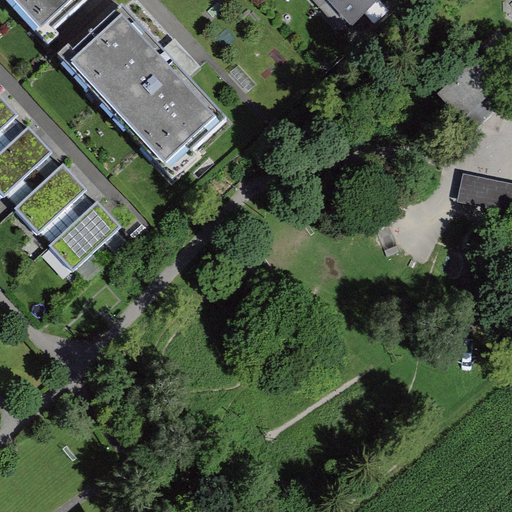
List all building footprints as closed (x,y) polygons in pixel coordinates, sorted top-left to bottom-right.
[(85,0),(2,0),(42,42),(85,0)] [(382,0),(332,0),(332,1),(354,26),(382,0)] [(225,124),(124,14),(69,63),(169,174),(225,124)] [(176,39),(164,50),(190,78),(202,67),(176,39)] [(511,96),(472,53),(433,88),(472,131),(511,96)] [(0,131),(17,117),(0,97),(0,131)] [(0,197),(2,200),(52,155),(29,130),(0,155),(0,197)] [(37,237),(86,193),(62,166),(13,210),(37,237)] [(511,213),(511,191),(463,181),(459,201),(511,213)] [(71,273),(120,230),(96,203),(47,246),(71,273)]
